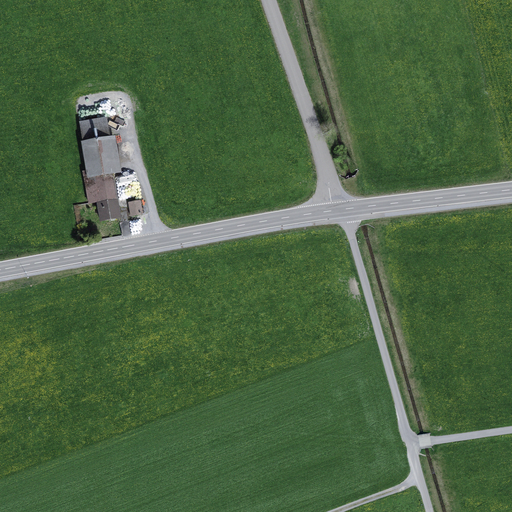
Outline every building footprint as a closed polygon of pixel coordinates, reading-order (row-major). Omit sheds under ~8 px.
[(80,124),(83,144),(110,140),(106,120),(80,124)] [(112,174),(115,173),(110,140),(83,144),(88,171),(111,167),(112,174)] [(94,203),(94,204),(98,203),(116,200),(112,174),(111,167),(88,171),(84,172),(89,204),(94,203)] [(98,203),(101,221),(119,218),(116,200),(98,203)] [(129,203),(132,216),(142,214),(139,202),(129,203)]
